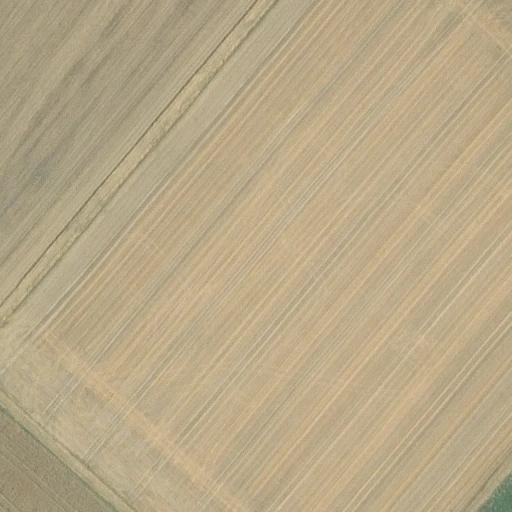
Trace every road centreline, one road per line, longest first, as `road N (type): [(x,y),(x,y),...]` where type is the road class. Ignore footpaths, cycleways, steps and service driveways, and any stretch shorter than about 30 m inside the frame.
road 1 (track): [(278,0),(0,329)]
road 2 (track): [(0,388),(134,511)]
